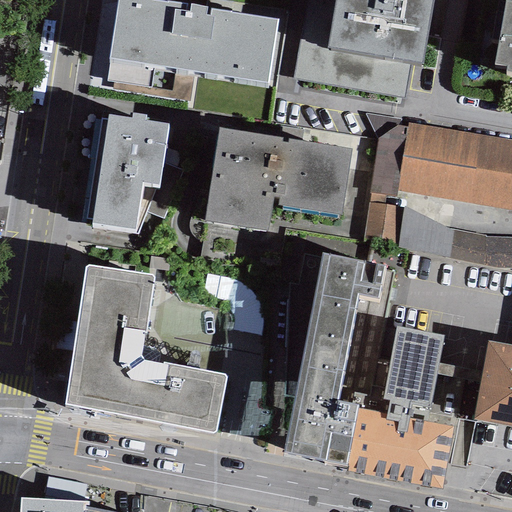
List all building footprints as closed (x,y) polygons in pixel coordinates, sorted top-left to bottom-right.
[(190,6),(152,0),(118,0),(109,58),(269,82),(278,20),(206,9),(207,7),(190,5),(190,6)] [(432,0),(335,0),(328,43),(327,47),(331,48),(330,51),(411,65),(419,67),(420,64),(421,64),(432,0)] [(511,1),(506,0),(505,0),(494,64),(506,66),(505,71),(511,72),(511,1)] [(405,98),(411,65),(330,51),(331,48),(327,47),(328,43),(300,38),(293,78),(405,98)] [(131,117),(108,114),(107,120),(101,119),(87,218),(92,219),(91,223),(135,229),(141,182),(160,184),(168,125),(146,122),(147,116),(131,113),(131,117)] [(511,140),(408,123),(407,127),(397,192),(511,210),(511,140)] [(397,192),(407,127),(396,126),(378,139),(369,193),(371,193),(385,196),(395,198),(397,192)] [(349,149),(217,129),(203,221),(266,230),(270,204),(339,215),(349,149)] [(385,196),(371,193),(364,237),(398,242),(404,207),(394,205),(384,204),(385,196)] [(448,259),(455,230),(445,228),(404,207),(398,242),(397,249),(448,259)] [(511,237),(485,237),(455,230),(448,259),(501,270),(511,270),(511,237)] [(385,265),(322,253),(321,258),(304,254),(298,285),(288,283),(284,396),(293,398),(283,453),(347,465),(347,463),(358,410),(359,405),(337,400),(358,295),(378,299),(385,265)] [(89,266),(86,268),(65,405),(213,434),(216,432),(226,377),(225,375),(143,360),(141,357),(154,280),(152,275),(89,266)] [(237,295),(241,276),(211,270),(207,288),(237,295)] [(444,335),(396,326),(382,399),(389,400),(386,416),(358,410),(347,463),(347,465),(346,471),(441,489),(453,428),(411,420),(413,410),(410,410),(411,405),(430,408),(444,335)] [(511,427),(511,346),(488,342),(473,420),(511,427)] [(111,511),(88,507),(87,502),(21,498),(20,511),(111,511)]
